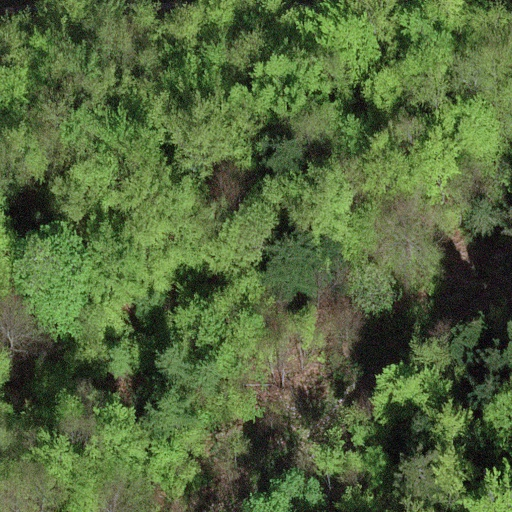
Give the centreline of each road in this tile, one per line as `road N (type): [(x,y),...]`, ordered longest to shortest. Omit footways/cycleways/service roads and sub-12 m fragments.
road 1 (track): [(511,2),(0,3)]
road 2 (track): [(511,283),(263,511)]
